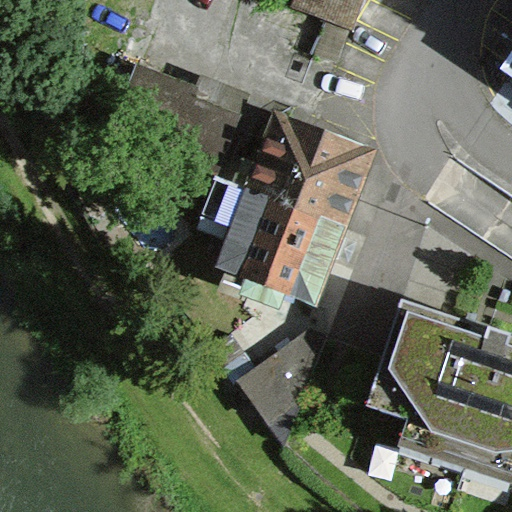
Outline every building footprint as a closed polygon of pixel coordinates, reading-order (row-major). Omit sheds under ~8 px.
[(364,29),(373,0),(292,0),(291,5),(364,29)] [(263,187),(294,106),(143,55),(128,99),(156,147),(263,187)] [(359,223),(390,142),(294,106),(263,187),(359,223)] [(328,305),(359,223),(263,187),(232,269),(328,305)] [(511,332),(408,296),(368,411),(511,461),(511,332)] [(291,333),(243,380),(272,423),(318,392),(312,353),(291,333)]
